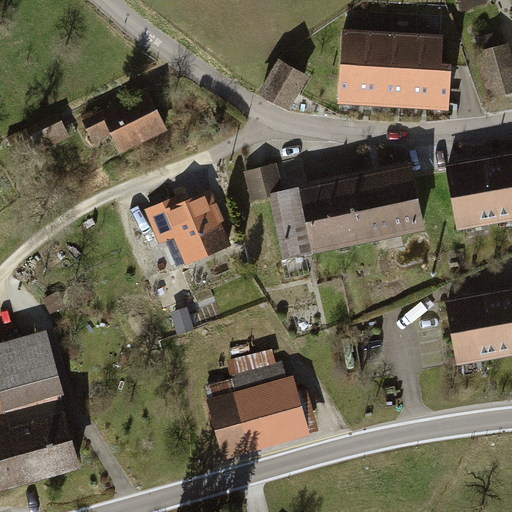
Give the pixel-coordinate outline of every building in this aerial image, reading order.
[(488,4),(487,0),(466,0),(468,8),(488,4)] [(349,34),(343,34),(340,96),(449,102),(451,64),(442,64),(443,40),(442,40),(442,36),(349,31),(349,34)] [(493,94),(511,89),(511,60),(508,45),(498,48),(495,38),(480,42),(493,94)] [(305,76),(281,63),(263,92),(287,106),(305,76)] [(168,132),(148,89),(83,120),(95,144),(111,136),(120,155),(168,132)] [(41,151),(69,137),(62,122),(33,136),(41,151)] [(511,155),(451,167),(462,225),(511,215),(511,155)] [(275,195),(282,193),(276,165),(248,171),(254,199),(275,195)] [(352,183),(364,237),(423,224),(412,170),(352,183)] [(314,247),(364,237),(352,183),(302,194),(314,247)] [(175,234),(186,260),(227,244),(220,226),(224,225),(209,187),(149,211),(161,240),(175,234)] [(314,247),(302,194),(301,189),(282,193),(275,195),(287,253),(314,247)] [(413,232),(377,241),(382,259),(417,250),(413,232)] [(511,290),(447,302),(459,369),(511,359),(511,290)] [(44,302),(52,310),(60,301),(52,294),(44,302)] [(195,328),(189,310),(173,315),(171,310),(157,315),(163,332),(177,327),(179,333),(195,328)] [(0,481),(82,459),(48,335),(0,347),(0,481)] [(205,389),(226,461),(323,432),(312,393),(300,396),(291,364),(278,368),(273,353),(224,367),(229,382),(205,389)]
